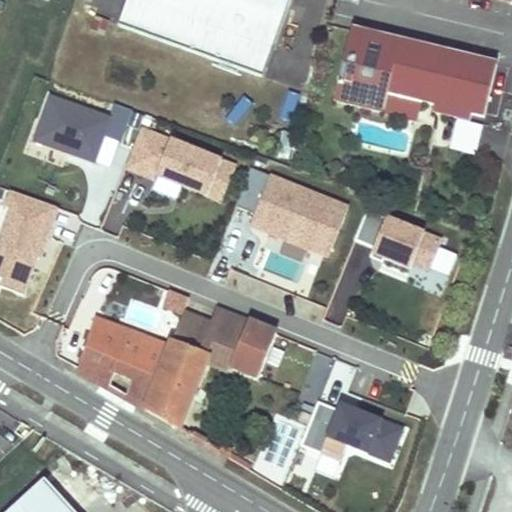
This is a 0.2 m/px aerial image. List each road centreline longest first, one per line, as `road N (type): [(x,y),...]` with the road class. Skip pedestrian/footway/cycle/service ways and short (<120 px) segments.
road 1 (tertiary): [(239,494),(0,351)]
road 2 (unclassified): [(511,263),(428,511)]
